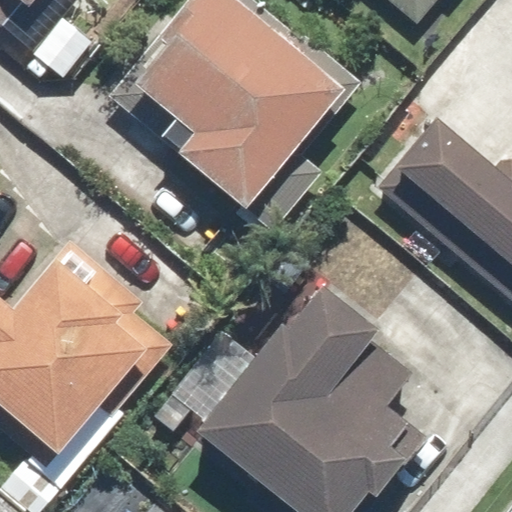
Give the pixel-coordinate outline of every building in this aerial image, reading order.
[(273,0),(187,0),(139,66),(191,104),(174,128),(264,194),(360,64),(273,0)] [(390,0),(415,21),(433,0),(390,0)] [(511,152),(461,109),(413,165),(511,249),(511,152)] [(0,380),(70,440),(124,376),(141,390),(182,342),(71,247),(27,298),(11,284),(0,296),(0,380)] [(412,363),(373,335),(387,316),(324,269),(210,425),(329,511),(364,511),(427,427),(387,397),(412,363)] [(0,511),(34,511),(0,483),(0,511)] [(179,511),(162,498),(150,511),(179,511)]
